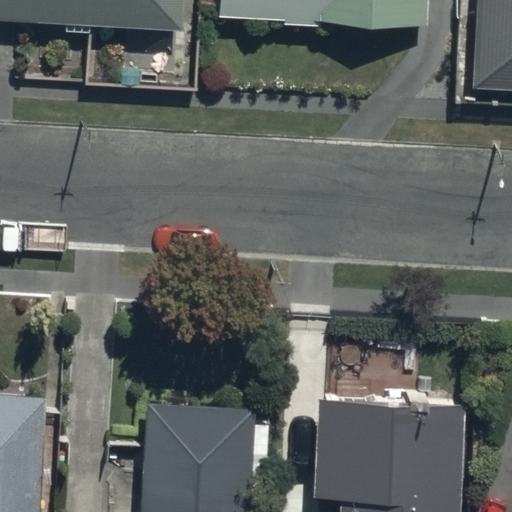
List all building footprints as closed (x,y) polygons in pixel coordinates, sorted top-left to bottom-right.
[(0,0),(0,2),(174,15),(175,0),(0,0)] [(232,0),(232,10),(414,20),(414,0),(232,0)] [(511,0),(469,0),(465,70),(511,75),(511,0)] [(455,511),(459,380),(327,377),(323,511),(455,511)] [(243,511),(249,390),(143,378),(128,501),(78,503),(77,511),(243,511)] [(30,511),(35,382),(0,380),(0,511),(30,511)]
